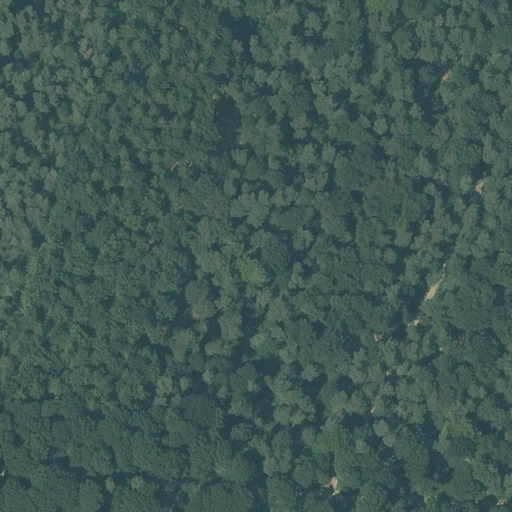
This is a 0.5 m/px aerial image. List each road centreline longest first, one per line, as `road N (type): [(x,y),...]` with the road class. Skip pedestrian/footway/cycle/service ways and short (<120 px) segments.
road 1 (track): [(511,498),(0,467)]
road 2 (unknown): [(511,510),(0,486)]
